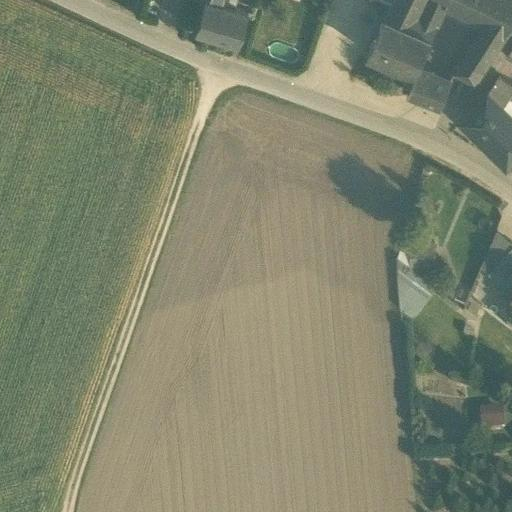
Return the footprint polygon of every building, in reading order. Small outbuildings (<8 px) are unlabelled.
[(202,0),(193,29),(235,42),(244,11),(244,10),(247,0),(218,0),(218,2),(211,0),(202,0)] [(244,11),(252,14),(256,0),(211,0),(218,2),(218,0),(247,0),(244,10),(244,11)] [(433,38),(445,11),(427,3),(420,0),(394,0),(385,18),(433,38)] [(506,36),(511,27),(511,0),(428,0),(427,3),(445,11),(446,7),(483,25),(506,36)] [(367,55),(415,76),(418,67),(420,68),(433,38),(385,18),(367,55)] [(475,84),(506,36),(483,25),(451,72),(475,84)] [(407,93),(425,99),(435,74),(420,68),(418,67),(415,76),(407,93)] [(451,80),(435,74),(425,99),(441,106),(451,80)] [(511,85),(498,77),(489,92),(503,106),(508,99),(511,92),(511,85)] [(511,101),(508,99),(503,106),(489,92),(488,91),(461,121),(507,166),(511,160),(511,101)] [(491,274),(511,250),(511,242),(496,228),(481,265),(491,274)] [(511,250),(491,274),(511,292),(511,250)] [(435,287),(396,256),(400,307),(414,315),(435,287)] [(502,428),(501,407),(479,409),(480,429),(502,428)]
